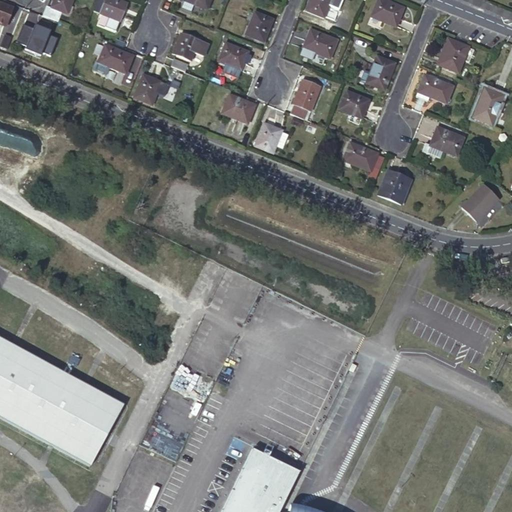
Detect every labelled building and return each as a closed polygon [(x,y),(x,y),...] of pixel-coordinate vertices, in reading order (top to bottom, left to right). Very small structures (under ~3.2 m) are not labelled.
[(46,6),(42,15),(58,22),(61,12),(67,14),(72,0),(54,0),(51,8),(46,6)] [(105,0),(100,14),(119,22),(127,4),(116,0),(105,0)] [(184,0),(184,1),(207,10),(210,0),(184,0)] [(309,0),(305,11),(323,18),(330,0),(309,0)] [(377,0),(371,17),(396,27),(404,8),(382,0),(377,0)] [(0,23),(6,26),(13,9),(0,3),(0,23)] [(245,35),(263,42),(272,20),(254,12),(245,35)] [(15,43),(35,51),(42,33),(23,25),(15,43)] [(302,48),(316,54),(329,59),(336,41),(310,30),(302,48)] [(208,45),(181,34),(173,54),(190,61),(194,53),(203,57),(208,45)] [(456,74),(466,48),(449,42),(444,53),(442,52),(436,66),(456,74)] [(225,44),(218,62),(241,71),(248,52),(225,44)] [(98,63),(126,74),(133,57),(105,46),(98,63)] [(313,62),(316,54),(302,48),(300,56),(313,62)] [(366,83),(384,91),(395,64),(376,57),(366,83)] [(173,59),(170,66),(185,72),(188,65),(173,59)] [(152,105),(156,95),(161,83),(142,75),(134,98),(152,105)] [(417,92),(428,97),(446,104),(453,87),(424,75),(417,92)] [(293,105),(290,114),(304,119),(307,110),(310,111),(320,87),(302,80),(292,104),(293,105)] [(161,83),(156,95),(163,98),(168,86),(161,83)] [(473,118),(492,125),(503,97),(484,90),(473,118)] [(339,110),(362,119),(369,101),(346,92),(339,110)] [(426,101),(428,97),(417,92),(416,97),(426,101)] [(234,117),(234,119),(247,124),(255,106),(229,95),(222,112),(234,117)] [(273,154),(275,147),(281,133),(282,131),(263,124),(254,146),(273,154)] [(430,146),(441,150),(456,156),(464,138),(437,128),(430,145),(430,146)] [(281,133),(275,147),(281,149),(287,136),(281,133)] [(375,182),(384,159),(377,156),(378,154),(350,143),(343,161),(370,172),(368,179),(375,182)] [(438,158),(441,150),(430,146),(430,145),(424,143),(420,152),(438,158)] [(377,195),(401,205),(411,181),(387,171),(377,195)] [(461,207),(476,222),(498,200),(483,186),(461,207)] [(0,418),(90,467),(122,406),(0,340),(0,418)] [(281,511),(299,475),(252,451),(221,511),(281,511)]
